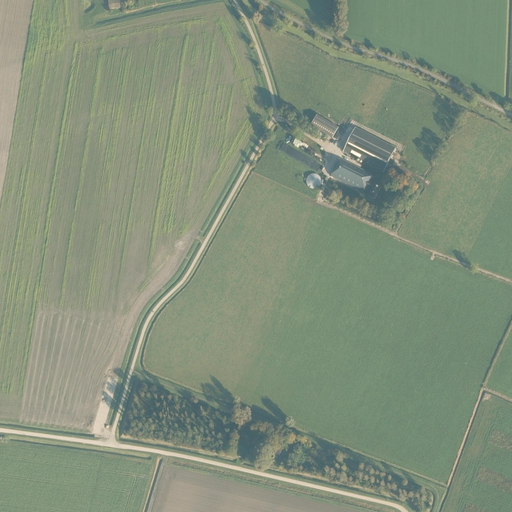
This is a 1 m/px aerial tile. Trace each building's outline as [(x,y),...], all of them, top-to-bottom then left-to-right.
[(120,9),(119,0),(113,0),(108,0),(109,10),(120,9)] [(317,116),(311,126),(332,139),(339,128),(317,116)] [(343,152),(384,172),(395,149),(355,129),(343,152)] [(369,182),(372,175),(340,159),(331,177),(363,193),(362,194),(368,197),(369,196),(375,199),(381,187),(375,184),(374,185),(369,182)] [(311,189),(314,190),(316,189),(318,188),(320,187),(321,185),(321,182),(321,180),(320,178),(318,176),(316,175),(314,175),(311,175),(309,176),(308,178),(307,180),(306,182),(307,185),(308,187),(309,188),(311,189)] [(334,192),(341,196),(342,194),(339,192),(340,190),(339,190),(340,189),(337,187),(335,189),(333,188),(330,193),(333,195),(334,192)] [(282,450),(280,450),(283,443),(278,441),(274,451),(270,449),(269,454),(273,456),(274,454),(280,456),(282,450)] [(259,459),(262,452),(251,448),(249,455),(259,459)]
